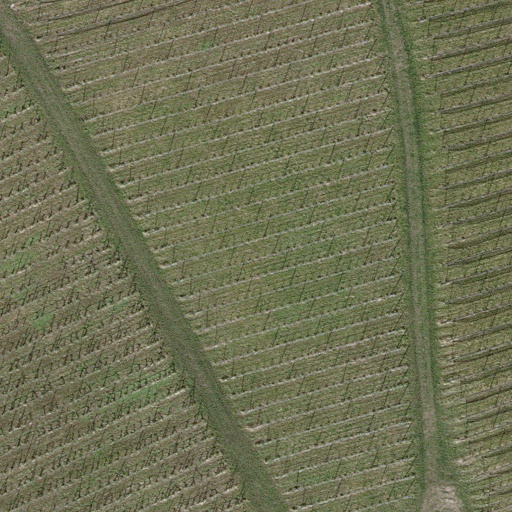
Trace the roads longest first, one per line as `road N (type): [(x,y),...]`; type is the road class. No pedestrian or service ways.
road 1 (track): [(0,0),(264,511)]
road 2 (track): [(437,511),(442,491),(402,0)]
